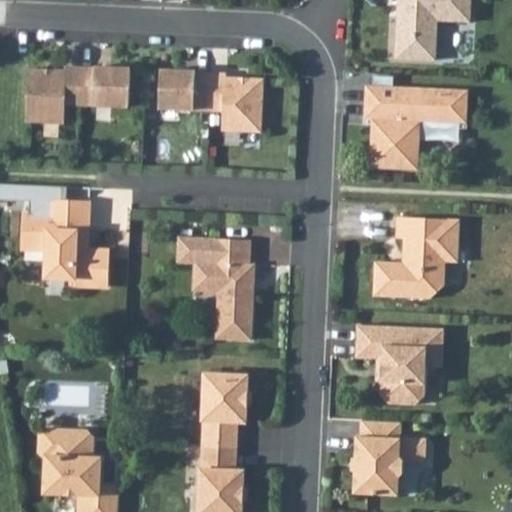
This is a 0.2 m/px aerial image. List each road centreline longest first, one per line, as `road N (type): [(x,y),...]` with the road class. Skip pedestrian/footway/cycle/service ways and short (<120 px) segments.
road 1 (residential): [(0,14),(296,31),(315,47),(322,71),(321,191)]
road 2 (residential): [(321,191),(307,511)]
road 3 (residential): [(97,178),(321,191)]
